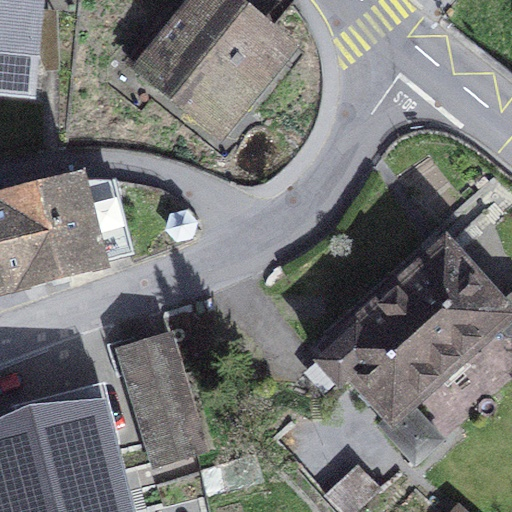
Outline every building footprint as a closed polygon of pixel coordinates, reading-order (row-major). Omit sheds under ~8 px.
[(0,0),(0,90),(33,94),(36,56),(41,11),(41,0),(0,0)] [(220,132),(262,81),(252,73),(278,42),(226,0),(199,0),(184,19),(175,11),(134,62),(220,132)] [(46,73),(60,72),(58,13),(41,11),(36,56),(41,56),(46,73)] [(132,254),(114,185),(80,180),(0,200),(0,291),(101,265),(100,263),(132,254)] [(469,272),(478,264),(455,238),(446,247),(469,272)] [(332,351),(334,353),(321,364),(338,384),(341,387),(354,375),(391,417),(394,419),(410,405),(440,377),(448,387),(469,367),(461,358),(499,324),(511,338),(511,337),(511,296),(500,306),(469,272),(446,247),(332,351)] [(157,465),(203,451),(168,339),(122,354),(157,465)] [(321,364),(309,375),(327,394),(338,384),(321,364)] [(17,420),(95,401),(107,449),(120,445),(105,385),(14,408),(17,420)] [(8,436),(0,437),(0,511),(123,511),(107,449),(95,401),(17,420),(8,436)] [(417,466),(444,442),(410,405),(394,419),(391,417),(381,427),(417,466)] [(359,471),(331,498),(344,511),(355,511),(377,491),(359,471)]
